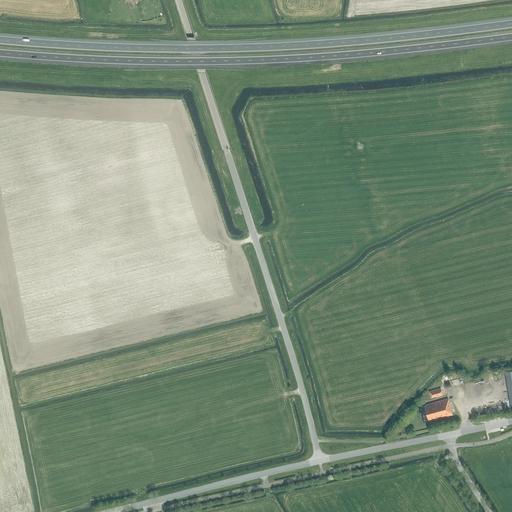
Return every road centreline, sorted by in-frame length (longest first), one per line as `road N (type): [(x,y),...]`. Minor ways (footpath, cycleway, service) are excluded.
road 1 (motorway): [(511,23),(271,47),(0,39)]
road 2 (motorway): [(0,53),(227,61),(511,37)]
road 3 (tertiary): [(319,460),(178,0)]
road 4 (secondary): [(111,511),(319,460)]
road 5 (secondary): [(319,460),(448,434)]
